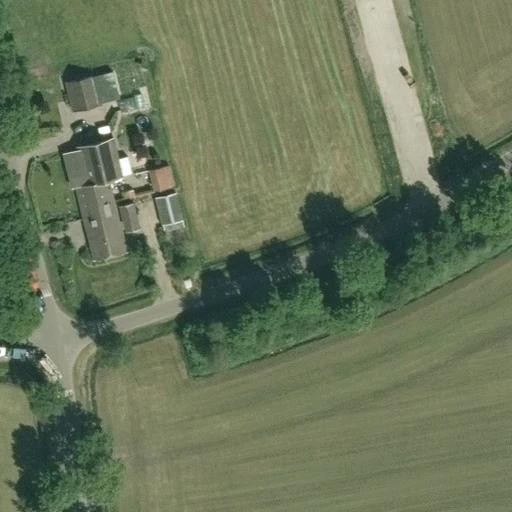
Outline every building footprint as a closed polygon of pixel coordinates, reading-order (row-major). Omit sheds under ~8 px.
[(72,111),(102,104),(94,71),(64,78),(72,111)] [(76,187),(84,219),(99,215),(97,207),(115,203),(110,180),(123,176),(113,138),(77,147),(87,184),(76,187)] [(426,169),(440,167),(438,149),(424,151),(426,169)] [(172,161),(152,166),(158,188),(178,183),(172,161)] [(176,192),(155,198),(162,224),(183,219),(176,192)] [(120,222),(115,203),(97,207),(99,215),(84,219),(95,260),(128,252),(122,228),(125,227),(126,232),(140,228),(134,202),(120,206),(124,221),(120,222)]
